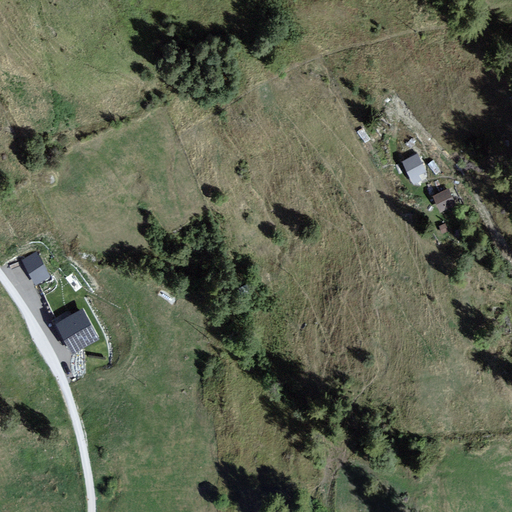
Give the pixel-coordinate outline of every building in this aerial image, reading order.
[(417,154),(403,161),(411,178),(425,171),(417,154)] [(449,188),(432,195),(440,214),(457,208),(449,188)] [(444,222),(437,225),(440,233),(447,231),(444,222)] [(37,251),(23,259),(37,284),(51,276),(37,251)] [(83,307),(55,322),(72,353),(100,338),(83,307)]
